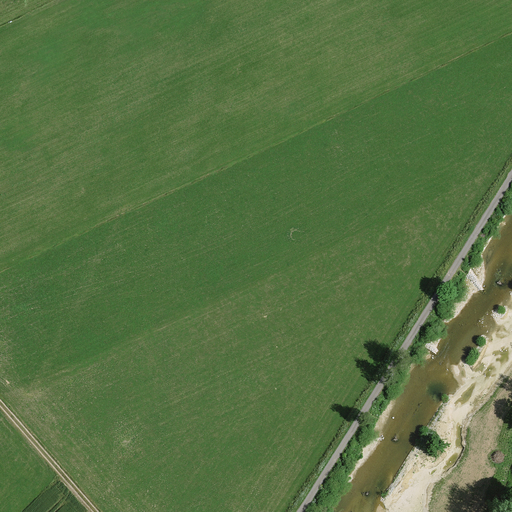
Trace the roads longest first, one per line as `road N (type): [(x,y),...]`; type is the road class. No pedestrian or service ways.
road 1 (track): [(511,175),(296,511)]
road 2 (track): [(94,511),(0,404)]
